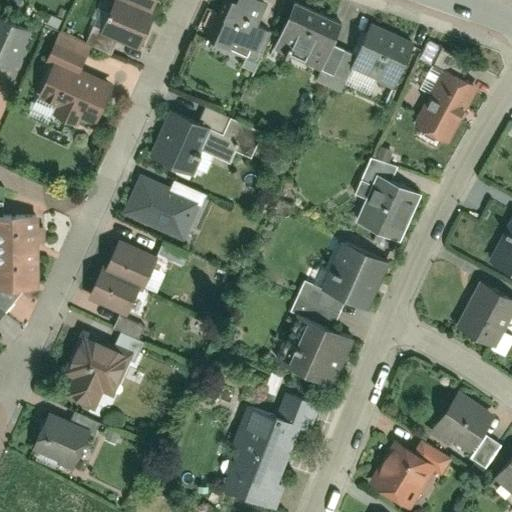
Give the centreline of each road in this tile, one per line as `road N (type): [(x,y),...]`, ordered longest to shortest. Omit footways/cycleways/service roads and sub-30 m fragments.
road 1 (residential): [(0,390),(46,322),(187,0)]
road 2 (residential): [(388,326),(511,80)]
road 3 (residential): [(312,511),(388,326)]
road 4 (residential): [(388,326),(511,396)]
